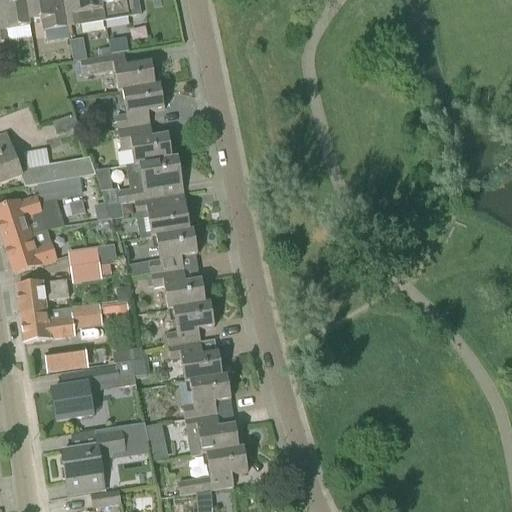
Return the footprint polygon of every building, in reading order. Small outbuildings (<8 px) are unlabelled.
[(31,30),(30,25),(29,25),(25,0),(0,0),(2,13),(0,13),(0,46),(8,45),(6,34),(31,30)] [(68,31),(63,0),(25,0),(29,25),(30,25),(41,23),(42,35),(68,31)] [(63,0),(68,31),(104,24),(102,8),(101,8),(99,0),(63,0)] [(102,8),(104,24),(140,18),(137,0),(99,0),(101,8),(102,8)] [(84,40),(70,41),(72,61),(86,59),(84,40)] [(154,89),(151,66),(126,70),(124,57),(80,65),(82,78),(111,73),(115,98),(120,97),(154,89)] [(115,135),(149,128),(147,116),(163,113),(159,89),(154,89),(120,97),(124,120),(113,122),(115,135)] [(56,138),(78,130),(73,117),(51,125),(56,138)] [(171,162),(167,138),(151,141),(149,128),(115,135),(117,148),(128,146),(131,167),(125,168),(125,172),(137,170),(137,169),(171,162)] [(22,191),(36,189),(78,182),(93,179),(87,163),(28,173),(21,156),(13,159),(5,139),(0,140),(0,187),(19,181),(22,191)] [(133,206),(167,201),(165,188),(181,186),(176,161),(171,162),(137,169),(137,170),(125,172),(129,194),(116,197),(118,209),(133,207),(133,206)] [(56,204),(81,200),(78,182),(36,189),(39,206),(56,204)] [(43,233),(35,206),(33,200),(0,210),(0,240),(1,245),(43,233)] [(188,235),(188,234),(185,210),(169,213),(167,201),(133,206),(133,207),(135,219),(146,217),(150,242),(155,241),(155,240),(188,235)] [(69,208),(72,220),(85,217),(82,204),(69,208)] [(93,209),(97,224),(110,222),(104,206),(93,209)] [(54,264),(49,247),(43,233),(1,245),(12,278),(54,264)] [(150,279),(183,273),(181,261),(197,258),(193,233),(188,234),(188,235),(155,240),(155,241),(159,264),(148,266),(150,279)] [(113,248),(96,250),(99,268),(116,266),(113,248)] [(205,308),(205,307),(201,283),(185,286),(183,273),(150,279),(152,292),(163,290),(167,315),(172,314),(172,313),(205,308)] [(46,315),(46,314),(45,305),(68,302),(66,284),(15,290),(19,318),(46,315)] [(103,317),(127,314),(126,305),(102,308),(103,317)] [(167,351),(199,347),(197,334),(214,331),(209,306),(205,307),(205,308),(172,313),(172,314),(176,337),(165,339),(167,351)] [(46,315),(19,318),(23,347),(72,341),(71,332),(101,328),(99,308),(46,314),(46,315)] [(221,379),(217,356),(201,359),(199,347),(167,351),(169,364),(180,362),(184,387),(188,386),(188,385),(221,379)] [(87,371),(86,371),(88,384),(118,379),(119,390),(135,388),(134,383),(130,363),(87,371)] [(183,424),(215,418),(213,405),(229,403),(225,379),(221,379),(188,385),(188,386),(192,409),(181,411),(183,424)] [(55,426),(91,420),(86,389),(50,395),(55,426)] [(237,452),(233,428),(217,431),(215,418),(183,424),(186,436),(196,435),(200,459),(205,459),(205,458),(237,452)] [(149,428),(157,462),(169,459),(161,426),(149,428)] [(68,500),(86,497),(104,494),(98,456),(123,452),(120,434),(94,438),(96,449),(60,455),(68,500)] [(195,498),(209,495),(232,491),(230,478),(247,475),(243,451),(237,452),(205,458),(205,459),(209,482),(177,487),(179,498),(195,496),(195,498)] [(92,511),(120,507),(118,493),(90,497),(92,511)] [(209,511),(209,495),(195,498),(195,511),(209,511)]
